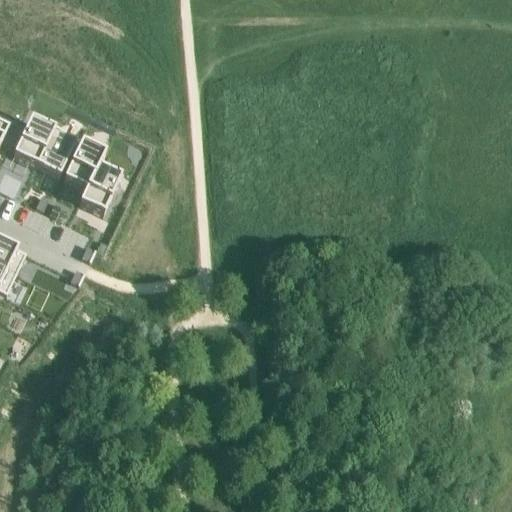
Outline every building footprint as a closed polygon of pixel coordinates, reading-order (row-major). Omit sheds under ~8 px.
[(0,149),(7,153),(18,130),(11,126),(0,120),(0,149)] [(18,130),(7,153),(15,156),(12,162),(35,173),(52,137),(30,126),(26,133),(18,130)] [(52,137),(35,173),(36,173),(58,183),(75,148),(53,137),(52,137)] [(80,150),(62,186),(84,196),(86,197),(97,174),(98,174),(104,161),(99,159),(99,154),(88,150),(85,152),(80,150)] [(84,196),(78,209),(102,220),(111,202),(116,200),(118,195),(117,191),(119,185),(98,174),(97,174),(86,197),(84,196)] [(40,200),(35,212),(42,215),(48,204),(40,200)] [(54,207),(48,218),(55,222),(61,210),(54,207)] [(0,245),(0,270),(16,278),(25,258),(0,245)] [(86,250),(81,262),(88,265),(93,254),(86,250)] [(0,270),(0,296),(6,299),(16,278),(0,270)] [(75,274),(69,285),(77,289),(82,277),(75,274)]
